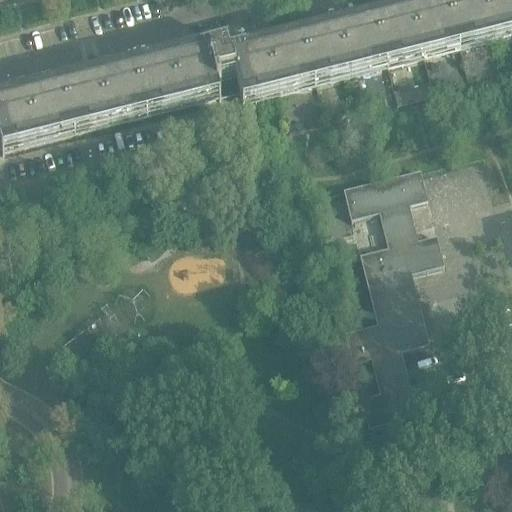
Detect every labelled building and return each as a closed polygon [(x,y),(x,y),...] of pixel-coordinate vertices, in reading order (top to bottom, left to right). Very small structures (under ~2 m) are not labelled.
[(511,0),(494,0),(233,66),(228,48),(206,54),(184,60),(0,106),(0,152),(1,153),(2,159),(4,158),(3,156),(218,102),(219,105),(221,104),(219,100),(238,95),(242,111),(244,111),(242,103),(256,99),(257,104),(300,93),(299,88),(328,81),(329,86),(372,75),(371,70),(386,66),(400,63),(401,68),(445,57),(443,52),(458,48),(472,45),(474,49),(511,39),(511,0)] [(511,78),(510,68),(502,70),(505,82),(511,80),(511,78)] [(429,88),(394,97),(397,111),(433,102),(429,88)] [(302,126),(287,130),(289,138),(305,134),(302,126)] [(351,227),(352,227),(379,220),(389,256),(361,263),(361,262),(360,263),(367,292),(368,292),(378,333),(346,341),(345,341),(352,371),(354,370),(371,365),(380,402),(363,406),(361,406),(369,436),(370,436),(370,435),(444,416),(444,417),(445,417),(438,387),(436,387),(409,394),(400,358),(427,351),(428,352),(429,351),(422,322),(421,322),(411,281),(443,273),(443,274),(444,273),(436,244),(435,244),(417,249),(408,213),(426,208),(427,208),(420,178),(419,179),(345,198),(345,197),(344,198),(351,227)]
